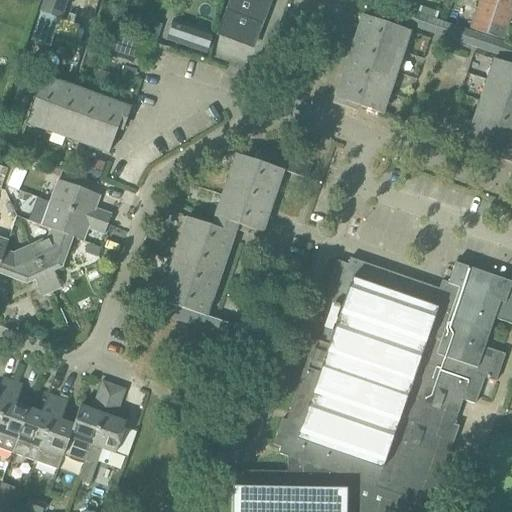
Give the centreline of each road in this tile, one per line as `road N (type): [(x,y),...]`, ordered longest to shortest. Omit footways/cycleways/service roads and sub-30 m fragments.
road 1 (residential): [(89,363),(153,183),(267,116),(292,109),(314,115)]
road 2 (residential): [(209,511),(212,459),(259,443),(330,237)]
road 3 (residential): [(236,347),(279,222),(330,237)]
road 4 (residential): [(314,115),(345,21),(294,4)]
road 5 (residential): [(511,184),(370,133)]
